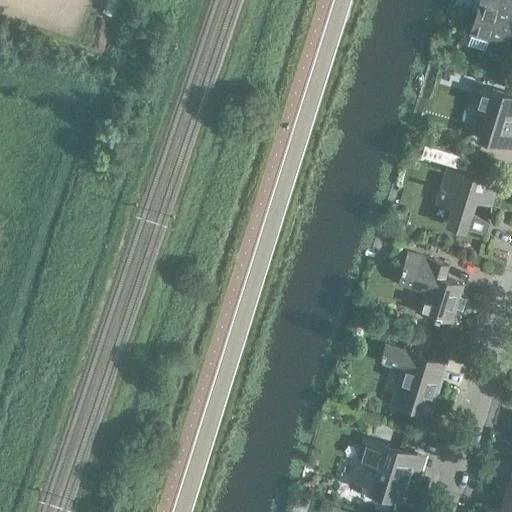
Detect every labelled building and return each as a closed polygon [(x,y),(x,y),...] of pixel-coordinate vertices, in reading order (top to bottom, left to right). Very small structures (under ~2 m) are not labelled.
[(119,12),(120,0),(108,0),(107,10),(119,12)] [(511,0),(480,0),(472,30),(468,42),(510,55),(511,50),(511,0)] [(511,144),(511,91),(478,81),(471,105),(487,109),(479,135),(511,144)] [(448,165),(438,199),(454,204),(449,220),(487,232),(490,222),(473,211),(474,209),(473,208),(477,196),(491,201),(497,181),(448,165)] [(450,264),(407,249),(397,281),(422,289),(416,308),(453,320),(464,283),(446,276),(450,264)] [(389,336),(403,340),(407,329),(393,324),(389,336)] [(407,349),(386,341),(382,354),(384,355),(382,361),(401,367),(392,399),(431,411),(446,360),(408,348),(407,349)] [(394,425),(377,419),(373,432),(390,437),(394,425)] [(403,498),(410,476),(417,451),(366,435),(351,482),(361,485),(360,487),(364,488),(365,486),(403,498)] [(511,485),(508,485),(501,508),(511,511),(511,485)] [(487,503),(484,511),(511,511),(501,508),(487,503)]
